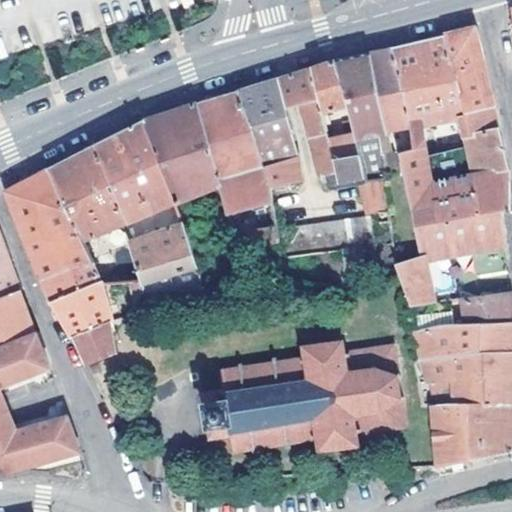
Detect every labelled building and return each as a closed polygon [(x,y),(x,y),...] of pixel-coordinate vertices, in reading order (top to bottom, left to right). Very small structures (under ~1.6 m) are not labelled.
[(462,114),(496,108),(489,79),(478,29),(445,37),(462,114)] [(445,37),(394,49),(414,125),(429,122),(462,114),(445,37)] [(414,125),(394,49),(385,51),(381,52),(372,54),(392,129),(414,125)] [(392,129),(372,54),(352,59),(339,62),(348,105),(355,132),(357,142),(384,136),(393,134),(392,129)] [(348,105),(339,62),(323,67),(312,71),(322,111),(348,105)] [(328,138),(322,111),(312,71),(305,73),(293,76),(301,107),(318,172),(322,179),(326,178),(327,181),(338,179),(333,158),(328,138)] [(279,80),(287,110),(301,107),(293,76),(279,80)] [(241,93),(272,193),(303,184),(296,146),(287,110),(279,80),(241,93)] [(227,185),(232,217),(274,208),(272,193),(241,93),(229,96),(220,99),(199,106),(227,185)] [(227,185),(199,106),(178,112),(173,114),(146,123),(181,203),(227,185)] [(429,122),(414,125),(416,138),(418,148),(403,151),(416,226),(503,210),(511,210),(511,165),(496,108),(462,114),(470,147),(437,155),(429,122)] [(181,203),(146,123),(117,137),(95,148),(127,226),(181,203)] [(355,132),(328,138),(333,158),(360,152),(357,142),(355,132)] [(401,167),(393,134),(384,136),(389,169),(401,167)] [(416,138),(402,142),(403,151),(418,148),(416,138)] [(51,170),(85,244),(127,226),(95,148),(77,157),(66,163),(51,170)] [(360,152),(333,158),(338,179),(365,173),(360,152)] [(85,244),(51,170),(8,192),(28,243),(44,283),(94,263),(85,244)] [(359,182),(364,214),(387,210),(382,179),(359,182)] [(503,210),(416,226),(421,257),(508,242),(503,210)] [(312,222),(314,244),(364,240),(362,218),(312,222)] [(281,256),(275,219),(260,223),(263,236),(244,239),(242,227),(233,228),(238,264),(281,256)] [(169,268),(199,261),(189,222),(133,243),(131,244),(133,248),(149,286),(157,285),(172,284),(169,268)] [(0,301),(23,293),(15,270),(0,229),(0,301)] [(94,263),(104,289),(136,287),(149,286),(133,248),(94,263)] [(433,303),(421,257),(397,265),(400,278),(411,308),(433,303)] [(50,295),(55,305),(104,289),(94,263),(44,283),(50,295)] [(450,263),(431,265),(434,293),(453,291),(450,263)] [(204,282),(172,284),(173,295),(207,294),(204,282)] [(157,296),(173,295),(172,284),(157,285),(157,296)] [(157,296),(157,285),(149,286),(150,296),(157,296)] [(149,286),(136,287),(137,311),(150,296),(149,286)] [(104,289),(55,305),(66,325),(74,339),(79,338),(114,323),(116,323),(104,289)] [(511,299),(511,291),(464,299),(468,324),(511,321),(511,299)] [(23,293),(0,301),(0,351),(39,336),(30,312),(23,293)] [(511,321),(468,324),(455,324),(418,331),(421,347),(511,352),(511,321)] [(114,323),(79,338),(86,356),(90,367),(118,356),(116,344),(116,336),(114,323)] [(0,475),(81,454),(68,420),(18,433),(2,389),(51,370),(39,336),(0,351),(0,475)] [(346,355),(345,342),(306,349),(307,361),(223,376),(226,391),(205,394),(211,433),(212,440),(232,438),(234,451),(318,441),(320,452),(357,448),(355,436),(405,428),(401,403),(403,399),(398,395),(396,380),(400,376),(398,373),(394,347),(346,355)] [(511,352),(421,347),(428,391),(457,390),(461,383),(468,385),(461,407),(511,406),(511,352)] [(511,406),(461,407),(431,407),(438,471),(511,454),(511,406)]
